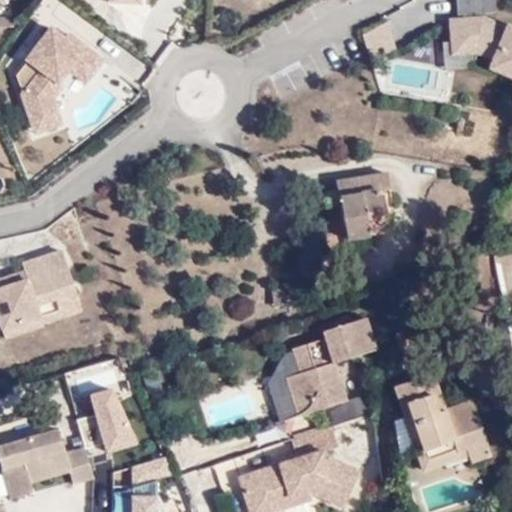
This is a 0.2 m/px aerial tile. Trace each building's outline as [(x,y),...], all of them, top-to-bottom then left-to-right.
[(500,57),(497,66),(511,72),(511,25),(490,18),(490,11),(500,10),(499,0),(461,0),(463,13),(468,13),(468,18),(455,19),(458,52),(483,51),(500,57)] [(0,34),(14,32),(12,22),(0,24),(0,34)] [(58,81),(69,67),(85,80),(103,58),(69,32),(65,36),(50,25),(27,57),(28,58),(17,73),(23,90),(21,91),(30,118),(57,109),(53,97),(52,96),(61,85),(58,81)] [(57,109),(30,118),(35,132),(61,122),(57,109)] [(387,174),(365,177),(367,195),(339,198),(345,248),(371,243),(371,233),(384,232),(381,199),(390,197),(387,174)] [(367,195),(365,177),(337,181),(339,198),(367,195)] [(0,275),(0,322),(4,334),(42,322),(36,305),(76,292),(61,248),(22,261),(25,267),(27,276),(7,282),(4,274),(0,275)] [(27,276),(25,267),(4,274),(7,282),(27,276)] [(286,303),(284,283),(271,285),(273,304),(286,303)] [(42,322),(82,308),(76,292),(36,305),(42,322)] [(394,343),(414,336),(408,313),(387,320),(394,343)] [(339,421),(370,412),(365,393),(347,398),(336,364),(336,360),(374,348),(364,318),(323,331),(325,338),(293,349),(300,373),(286,378),(298,413),(325,404),(331,424),(339,421)] [(435,365),(395,375),(404,409),(413,443),(482,425),(473,391),(442,399),(435,365)] [(116,390),(88,398),(107,460),(135,451),(116,390)] [(398,447),(413,443),(404,409),(389,413),(398,447)] [(298,452),(240,470),(252,506),(275,500),(279,509),(318,497),(351,507),(366,468),(331,451),(331,445),(344,442),(339,421),(331,424),(293,436),(298,452)] [(96,442),(65,450),(57,425),(0,443),(0,458),(13,499),(34,492),(34,479),(72,469),(75,482),(104,472),(96,442)] [(467,461),(490,455),(482,425),(413,443),(418,464),(465,451),(467,461)] [(167,458),(129,466),(133,484),(171,476),(167,458)] [(157,498),(157,486),(133,485),(133,498),(157,498)] [(127,511),(160,511),(160,500),(127,500),(127,511)] [(252,506),(254,511),(269,511),(279,509),(275,500),(252,506)]
